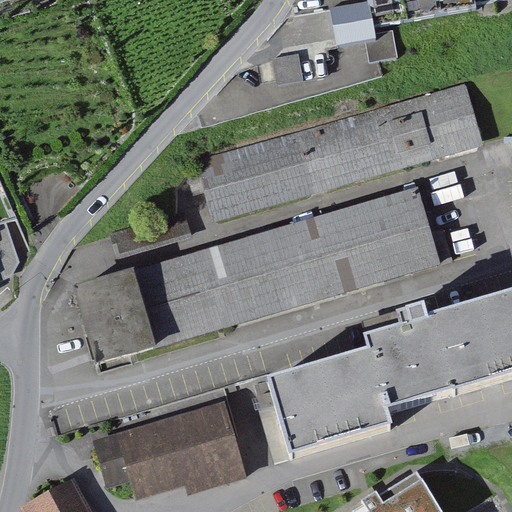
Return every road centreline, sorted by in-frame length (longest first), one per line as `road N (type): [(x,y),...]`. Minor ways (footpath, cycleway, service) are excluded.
road 1 (residential): [(31,337),(40,283),(84,211),(278,0)]
road 2 (residential): [(14,511),(31,442),(31,337)]
